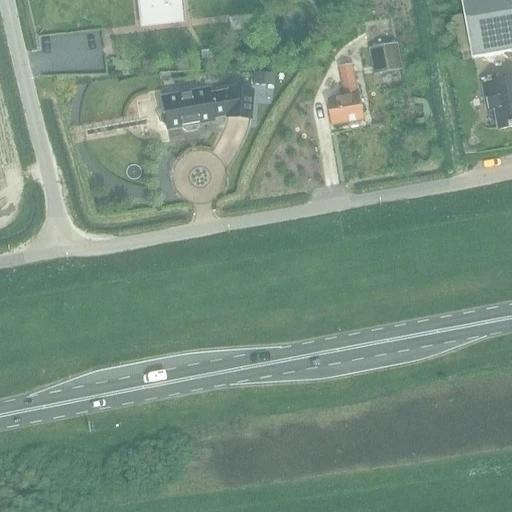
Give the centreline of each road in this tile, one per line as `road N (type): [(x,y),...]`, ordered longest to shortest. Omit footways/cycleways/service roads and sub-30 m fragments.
road 1 (primary): [(0,415),(511,322)]
road 2 (residential): [(67,251),(511,169)]
road 3 (unclassified): [(67,251),(6,0)]
